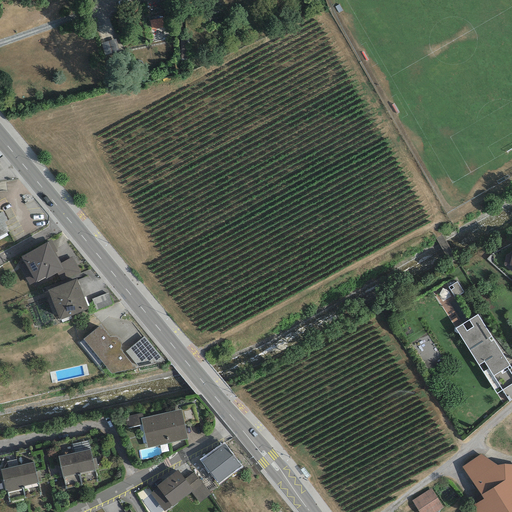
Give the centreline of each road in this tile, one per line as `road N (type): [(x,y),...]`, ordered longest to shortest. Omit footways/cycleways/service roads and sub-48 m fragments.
road 1 (primary): [(238,424),(0,135)]
road 2 (unclassified): [(238,424),(75,511)]
